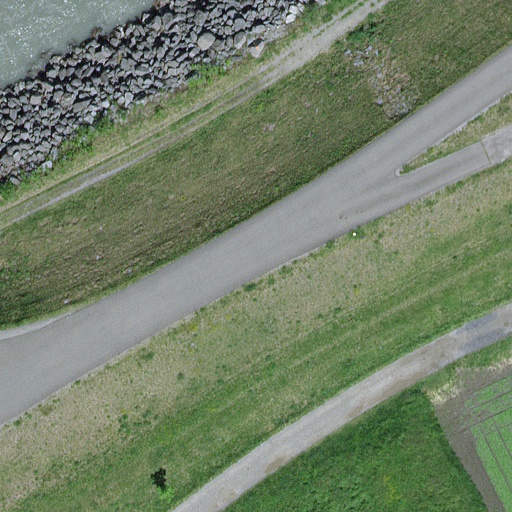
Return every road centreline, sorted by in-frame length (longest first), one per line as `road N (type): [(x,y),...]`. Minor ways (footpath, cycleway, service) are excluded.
road 1 (unclassified): [(511,65),(261,237),(0,394)]
road 2 (track): [(0,223),(216,104),(370,0)]
road 3 (track): [(511,317),(337,403),(194,511)]
road 4 (track): [(261,237),(371,202),(511,140)]
